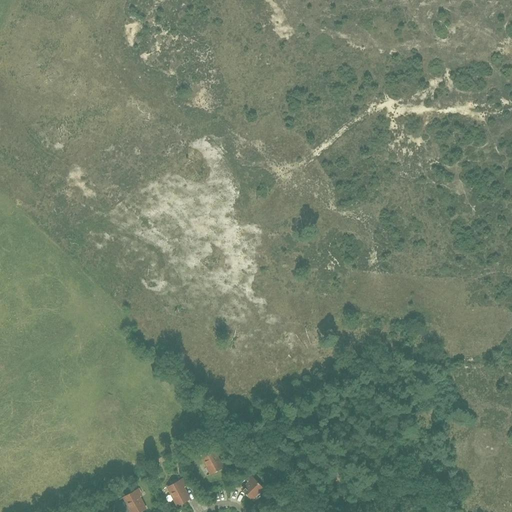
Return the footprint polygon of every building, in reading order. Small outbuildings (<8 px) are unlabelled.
[(212,473),(222,468),(215,454),(219,452),(216,447),(202,455),(202,456),(202,457),(204,462),(206,462),(212,473)] [(248,479),(251,482),(243,490),(251,498),(256,493),(258,493),(262,489),(262,488),(263,487),(251,475),(248,479)] [(178,505),(189,499),(181,486),(185,484),(183,479),(177,481),(175,481),(171,483),(170,485),(169,486),(178,505)] [(143,497),(141,493),(138,488),(132,491),(131,491),(127,493),(127,494),(124,495),(133,511),(139,511),(145,509),(139,499),(143,497)] [(411,511),(412,499),(402,497),(400,510),(411,511)]
